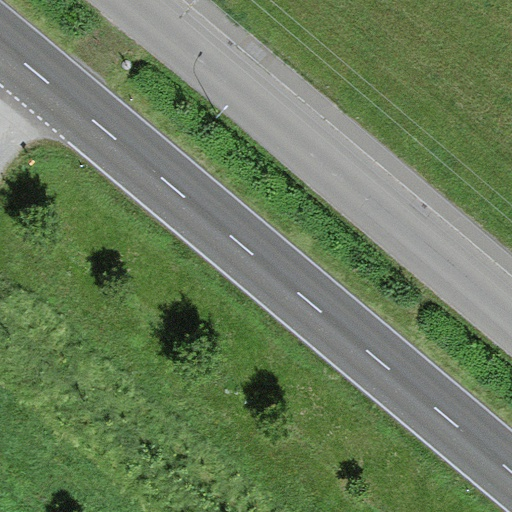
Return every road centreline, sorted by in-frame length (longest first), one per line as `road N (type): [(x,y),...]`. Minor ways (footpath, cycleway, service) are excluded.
road 1 (primary): [(511,477),(0,44)]
road 2 (residential): [(511,306),(138,0)]
